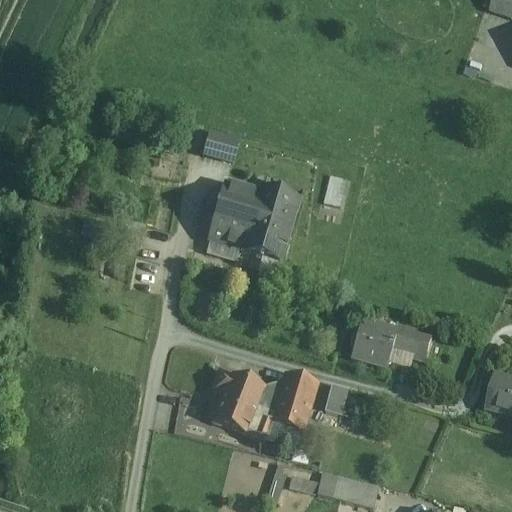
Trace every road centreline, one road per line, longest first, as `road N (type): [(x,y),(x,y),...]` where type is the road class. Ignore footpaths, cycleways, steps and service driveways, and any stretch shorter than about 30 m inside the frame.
road 1 (residential): [(488,353),(468,401),(448,413),(162,336)]
road 2 (residential): [(162,336),(130,511)]
